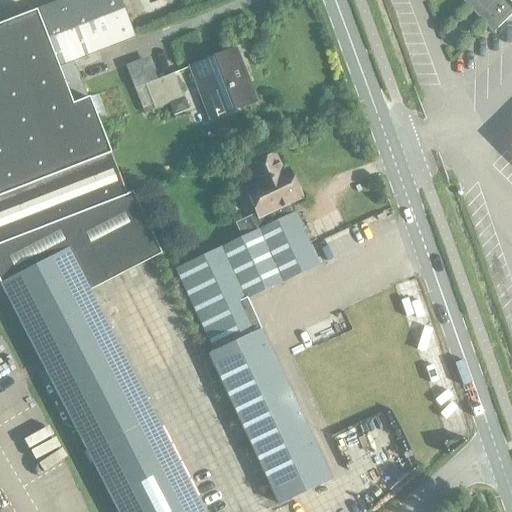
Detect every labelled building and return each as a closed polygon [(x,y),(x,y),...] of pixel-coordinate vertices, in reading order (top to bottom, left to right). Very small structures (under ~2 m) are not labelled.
[(0,284),(39,361),(43,367),(117,511),(202,511),(152,413),(125,361),(88,290),(160,254),(143,220),(129,193),(124,194),(109,156),(110,155),(88,97),(87,97),(73,61),(133,37),(118,0),(62,0),(0,24),(0,284)] [(511,0),(466,0),(495,30),(511,13),(511,143),(510,146),(511,148),(511,0)] [(188,67),(208,120),(255,101),(235,49),(188,67)] [(154,109),(183,97),(173,73),(144,85),(145,86),(135,90),(142,109),(152,105),(154,109)] [(228,233),(232,241),(291,214),(287,204),(301,197),(288,170),(283,172),(274,154),(244,168),(251,185),(242,189),(254,214),(234,224),(236,229),(228,233)] [(172,270),(173,271),(209,349),(212,349),(213,352),(208,354),(278,504),(331,480),(246,299),(319,264),(294,213),(291,214),(232,241),(172,270)]
